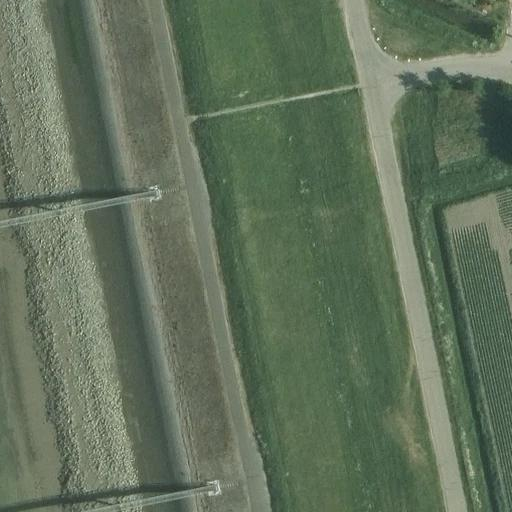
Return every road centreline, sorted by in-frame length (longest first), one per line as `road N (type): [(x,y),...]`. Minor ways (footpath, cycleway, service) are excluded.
road 1 (unclassified): [(259,511),(155,0)]
road 2 (unclassified): [(460,511),(371,83)]
road 3 (residential): [(511,70),(371,83)]
